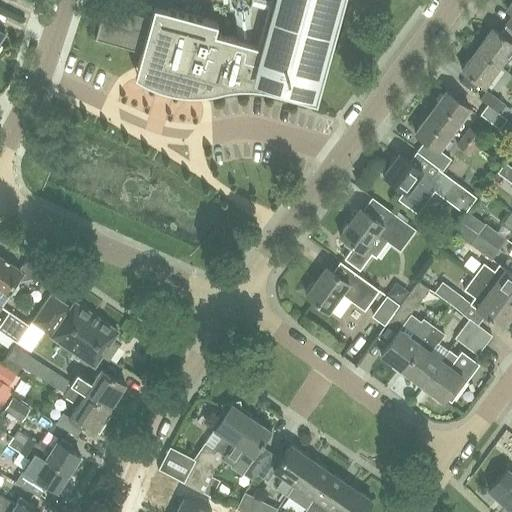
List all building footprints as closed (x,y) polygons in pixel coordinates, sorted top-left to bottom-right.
[(232,0),(236,40),(214,33),(216,24),(153,7),(150,18),(103,5),(94,40),(140,53),(136,68),(200,84),(204,71),(281,91),(280,94),(315,103),(343,0),(232,0)] [(492,29),(476,50),(498,67),(511,48),(511,29),(511,28),(504,38),(492,29)] [(483,87),(498,67),(476,50),(461,70),(483,87)] [(507,120),(507,119),(500,113),(506,104),(487,90),(480,99),(488,104),(487,105),(507,120)] [(452,130),(468,108),(445,91),(429,113),(452,130)] [(500,129),(507,120),(487,105),(480,114),(500,129)] [(443,171),(451,159),(438,149),(452,130),(429,113),(414,134),(424,142),(417,151),(439,168),(443,171)] [(475,147),(482,136),(469,127),(462,137),(475,147)] [(469,154),(475,147),(462,137),(456,144),(469,154)] [(415,214),(437,185),(398,155),(382,176),(403,193),(397,200),(415,214)] [(498,173),(511,182),(511,167),(505,163),(498,173)] [(461,202),(469,190),(443,171),(439,168),(431,179),(461,202)] [(364,250),(377,233),(400,250),(416,228),(392,212),(383,225),(359,208),(338,236),(352,247),(343,260),(358,271),(370,255),(364,250)] [(477,234),(481,227),(468,218),(463,224),(477,234)] [(498,249),(507,238),(485,222),(481,227),(477,234),(498,249)] [(491,259),(498,249),(477,234),(470,243),(491,259)] [(19,269),(0,256),(0,307),(1,308),(10,294),(14,294),(18,287),(17,284),(19,282),(18,282),(21,278),(35,275),(54,287),(62,276),(29,253),(19,269)] [(493,270),(483,262),(473,275),(511,303),(511,273),(498,263),(493,270)] [(340,292),(363,310),(377,291),(354,274),(348,282),(333,271),(326,266),(305,294),(326,311),(340,292)] [(502,327),(511,313),(511,303),(473,275),(463,288),(474,296),(469,303),(502,327)] [(413,310),(429,289),(418,281),(402,301),(413,310)] [(455,307),(463,297),(443,282),(434,292),(455,307)] [(394,283),(384,296),(397,305),(406,293),(394,283)] [(70,308),(49,294),(31,321),(51,335),(49,337),(92,367),(100,356),(107,360),(117,346),(110,341),(117,332),(74,303),(70,308)] [(382,325),(397,306),(385,297),(371,316),(382,325)] [(0,325),(0,329),(18,341),(29,324),(9,311),(0,325)] [(380,354),(400,369),(433,325),(423,318),(421,321),(411,313),(398,330),(380,354)] [(485,344),(491,335),(469,318),(462,328),(485,344)] [(445,334),(433,325),(400,369),(421,385),(439,361),(440,361),(448,350),(438,342),(445,334)] [(478,354),(485,344),(462,328),(455,337),(478,354)] [(48,382),(54,374),(13,348),(7,357),(21,366),(48,382)] [(439,361),(421,385),(443,401),(461,376),(466,379),(478,364),(461,352),(458,356),(449,350),(448,350),(440,361),(439,361)] [(3,364),(15,373),(16,373),(21,366),(7,357),(3,364)] [(0,382),(7,387),(15,373),(3,364),(0,362),(0,382)] [(125,384),(100,368),(91,381),(77,372),(70,384),(109,409),(125,384)] [(99,432),(105,424),(101,421),(109,409),(70,384),(54,374),(48,382),(64,392),(62,395),(77,404),(69,417),(94,433),(96,430),(99,432)] [(22,421),(30,408),(12,397),(4,410),(22,421)] [(211,477),(223,458),(233,443),(250,418),(240,411),(238,402),(221,405),(222,414),(213,429),(221,434),(208,454),(200,448),(192,461),(181,482),(203,492),(211,477)] [(271,452),(265,445),(271,431),(250,418),(233,443),(223,458),(232,464),(243,449),(253,456),(242,472),(253,479),(257,473),(257,472),(271,452)] [(37,442),(17,429),(11,439),(68,474),(79,457),(67,450),(70,446),(62,440),(59,444),(56,442),(52,447),(40,439),(37,442)] [(57,492),(68,474),(11,439),(8,444),(29,458),(22,469),(34,476),(34,477),(36,479),(34,483),(43,488),(45,485),(57,492)] [(287,494),(311,458),(291,445),(281,459),(271,452),(257,472),(257,473),(267,480),(275,470),(284,477),(277,487),(287,494)] [(306,508),(331,472),(311,458),(287,494),(306,508)] [(488,487),(506,505),(511,498),(511,473),(506,468),(488,487)] [(332,511),(351,485),(331,472),(306,508),(310,510),(309,511),(332,511)] [(210,496),(218,480),(211,477),(203,492),(210,496)] [(362,511),(371,500),(351,485),(332,511),(362,511)] [(0,511),(32,511),(29,510),(31,506),(18,497),(15,503),(16,503),(14,506),(0,496),(0,511)] [(210,511),(211,511),(183,497),(175,511),(210,511)] [(275,511),(277,510),(276,509),(261,501),(254,511),(275,511)]
